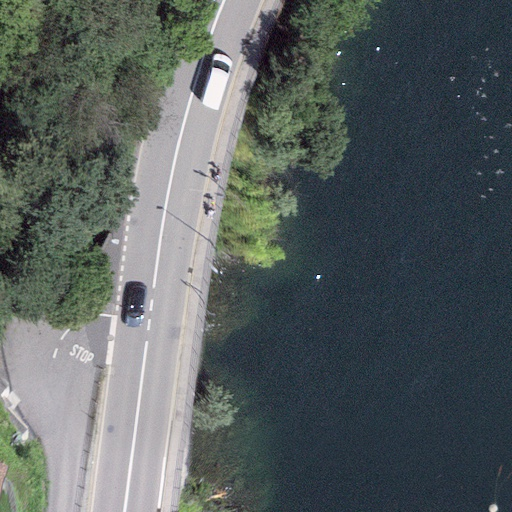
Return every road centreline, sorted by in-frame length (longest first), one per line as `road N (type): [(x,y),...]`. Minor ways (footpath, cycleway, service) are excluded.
road 1 (primary): [(147,312),(171,170),(221,0)]
road 2 (residential): [(147,312),(75,323),(59,348),(66,467),(58,511)]
road 3 (primary): [(121,511),(147,312)]
